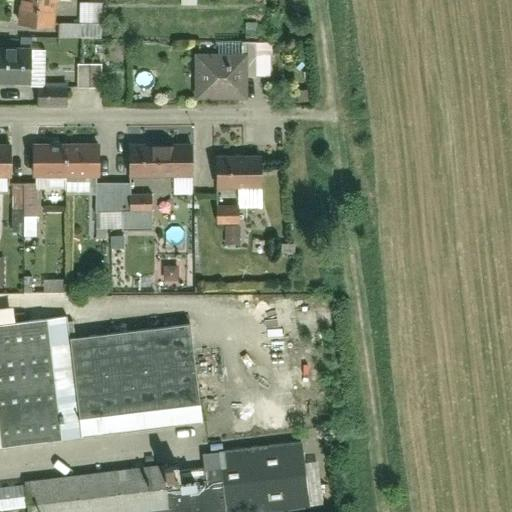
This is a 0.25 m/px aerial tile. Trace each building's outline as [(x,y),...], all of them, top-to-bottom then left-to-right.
[(1,0),(0,8),(46,15),(48,0),(1,0)] [(74,21),(97,21),(97,1),(74,1),(74,21)] [(96,36),(96,22),(52,22),(52,37),(96,36)] [(188,85),(245,89),(247,68),(268,69),(271,27),(215,23),(214,43),(191,42),(188,85)] [(0,32),(0,74),(26,74),(26,87),(64,87),(64,74),(43,73),(43,33),(0,32)] [(73,63),(73,83),(97,83),(97,63),(73,63)] [(0,124),(0,197),(10,198),(11,163),(0,162),(1,125),(0,124)] [(185,162),(184,127),(113,128),(114,166),(90,167),(90,181),(89,196),(118,198),(118,216),(149,216),(148,178),(120,179),(120,163),(185,162)] [(90,128),(25,129),(26,161),(11,163),(10,198),(39,200),(39,181),(90,181),(90,167),(90,128)] [(212,183),(257,184),(258,138),(199,138),(198,213),(217,213),(217,228),(231,228),(232,194),(212,193),(212,183)] [(0,436),(197,412),(184,305),(68,320),(65,302),(0,309),(0,436)] [(20,511),(93,511),(306,482),(297,420),(204,433),(209,473),(156,481),(151,447),(14,467),(20,511)]
